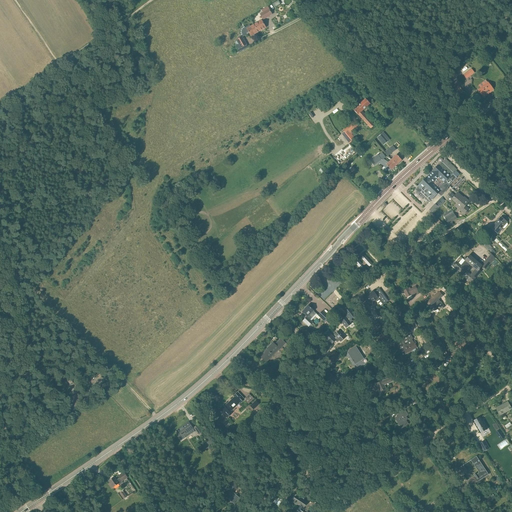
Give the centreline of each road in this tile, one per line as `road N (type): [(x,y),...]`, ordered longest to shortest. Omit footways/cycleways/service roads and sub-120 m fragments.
road 1 (secondary): [(37,500),(194,390),(276,310)]
road 2 (secondary): [(276,310),(437,146)]
road 3 (unclassified): [(437,146),(303,0)]
road 4 (unclassified): [(276,310),(393,460)]
road 5 (unknown): [(495,198),(376,277)]
road 6 (track): [(393,460),(511,381)]
